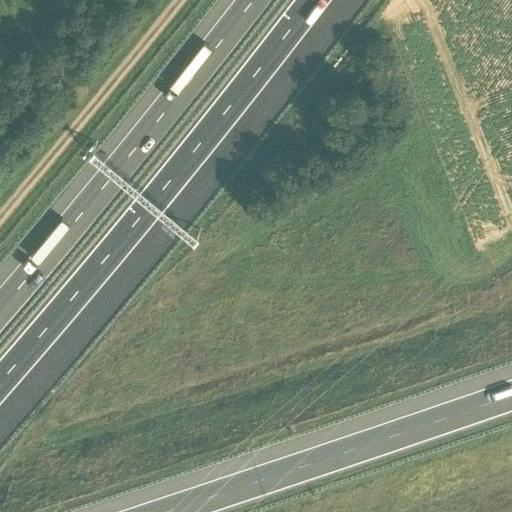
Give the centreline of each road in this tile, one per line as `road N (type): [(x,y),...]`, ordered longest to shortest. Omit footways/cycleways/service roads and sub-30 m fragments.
road 1 (motorway): [(0,385),(315,0)]
road 2 (motorway): [(252,0),(0,308)]
road 3 (motorway): [(511,393),(162,511)]
road 4 (track): [(182,0),(0,220)]
